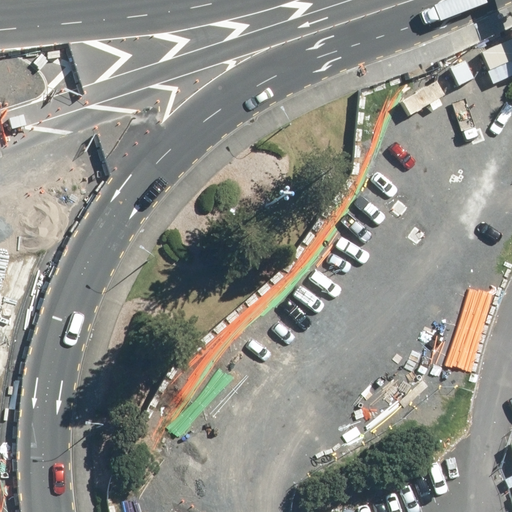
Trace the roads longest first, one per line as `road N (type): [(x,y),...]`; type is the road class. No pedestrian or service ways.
road 1 (tertiary): [(328,0),(223,48),(131,105),(35,213),(0,302)]
road 2 (unclassified): [(132,0),(0,17)]
